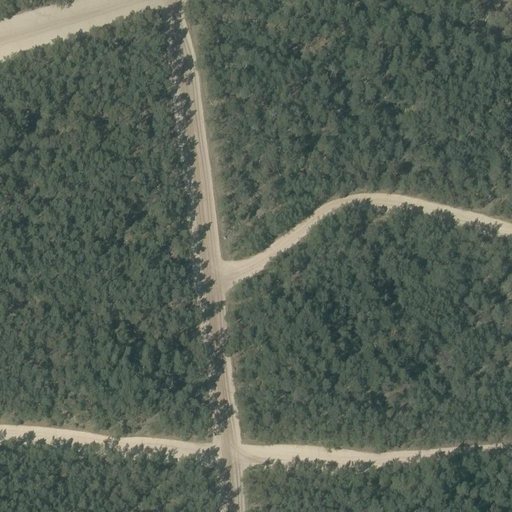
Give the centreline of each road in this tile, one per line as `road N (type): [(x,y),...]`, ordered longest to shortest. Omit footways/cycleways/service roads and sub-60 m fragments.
road 1 (track): [(174,0),(235,511)]
road 2 (track): [(0,437),(362,463),(511,450)]
road 3 (track): [(209,290),(347,201),(385,202),(511,232)]
road 4 (track): [(0,41),(129,0)]
